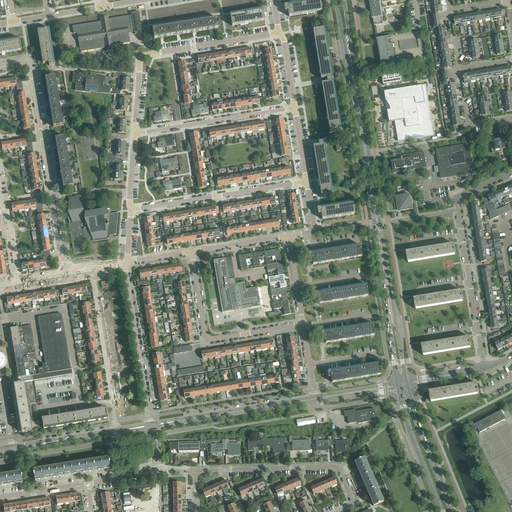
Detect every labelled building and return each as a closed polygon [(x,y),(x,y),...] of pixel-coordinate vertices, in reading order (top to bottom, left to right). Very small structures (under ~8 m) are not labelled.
[(319,0),(320,1),(287,7),(287,5),(284,6),(284,9),(285,12),(288,11),(288,12),(289,17),(301,15),(309,14),(309,12),(317,11),(318,12),(322,12),(319,0)] [(371,5),(372,14),(374,26),(383,24),(380,3),(382,2),(382,3),(404,0),(370,0),(371,4),(372,5),(371,5)] [(263,9),(263,11),(230,16),(230,15),(232,26),(236,26),(236,24),(244,23),(244,24),(265,21),(264,18),(264,16),(264,15),(267,15),(266,12),(266,9),(263,9)] [(101,22),(72,26),(73,34),(77,33),(80,52),(105,48),(105,52),(113,51),(112,46),(115,45),(130,43),(128,33),(131,33),(134,32),(135,35),(142,34),(139,12),(131,13),(132,15),(129,16),(108,19),(108,17),(100,18),(101,22)] [(438,14),(432,15),(434,28),(437,28),(440,27),(438,14)] [(218,22),(217,18),(201,21),(203,31),(219,28),(218,25),(219,25),(218,22)] [(185,24),(186,34),(203,31),(201,21),(185,24)] [(186,34),(185,24),(168,27),(170,36),(186,34)] [(153,36),(154,39),(170,36),(168,27),(152,29),(153,33),(152,33),(153,36)] [(315,43),(316,51),(317,50),(318,54),(317,54),(317,55),(320,77),(321,79),(327,78),(327,81),(327,83),(321,84),(322,85),(325,108),(327,108),(327,112),(326,112),(327,120),(329,120),(330,128),(329,129),(329,133),(341,131),(341,130),(340,131),(332,82),(333,82),(332,77),(331,77),(323,29),(324,29),(324,28),(313,30),(313,34),(315,34),(316,43),(315,43)] [(54,62),(53,62),(48,30),(49,29),(37,31),(43,64),(49,63),(49,66),(55,65),(54,62)] [(392,42),(391,43),(391,39),(392,39),(391,36),(377,39),(377,41),(378,41),(378,43),(379,45),(378,45),(378,49),(379,49),(382,63),(380,63),(381,67),(414,61),(413,55),(395,58),(392,42)] [(0,54),(22,51),(20,39),(19,39),(20,40),(0,43),(0,54)] [(400,72),(382,75),(383,85),(402,82),(400,72)] [(114,74),(113,78),(119,78),(119,85),(122,85),(129,85),(130,79),(127,79),(127,76),(122,76),(122,75),(114,74)] [(76,75),(75,91),(109,93),(110,83),(108,82),(108,78),(76,75)] [(53,127),(57,127),(60,126),(63,125),(55,76),(52,77),(51,77),(48,77),(48,78),(45,78),(53,127)] [(434,136),(425,85),(415,87),(385,92),(386,101),(387,101),(390,108),(391,111),(388,111),(390,122),(395,121),(398,141),(413,139),(413,136),(415,135),(423,137),(434,136)] [(204,105),(199,106),(200,115),(204,114),(204,113),(208,112),(208,108),(209,108),(208,102),(203,103),(204,105)] [(193,112),(191,112),(192,115),(196,114),(196,115),(200,115),(199,106),(198,103),(192,104),(193,107),(193,112)] [(167,116),(167,111),(160,112),(162,121),(166,120),(166,119),(170,118),(169,116),(167,116)] [(155,118),(153,118),(154,121),(158,120),(158,121),(162,121),(160,112),(154,113),(155,118)] [(30,116),(28,116),(21,118),(22,121),(14,122),(14,125),(18,124),(22,123),(29,122),(29,120),(30,120),(30,116)] [(126,121),(119,121),(119,120),(119,116),(111,116),(110,119),(116,120),(116,127),(118,127),(126,128),(126,121)] [(211,141),(211,138),(216,137),(215,130),(212,130),(212,129),(209,130),(209,131),(209,133),(207,133),(208,142),(211,141)] [(171,137),(165,138),(166,147),(170,146),(170,145),(174,144),(174,141),(175,141),(174,136),(170,136),(171,137)] [(55,139),(63,188),(73,186),(65,137),(55,139)] [(159,144),(157,144),(158,147),(162,146),(163,148),(166,147),(165,138),(159,139),(159,144)] [(491,147),(492,153),(501,152),(501,150),(506,149),(504,139),(503,139),(502,139),(494,141),(495,146),(491,147)] [(319,145),(313,146),(317,171),(318,171),(319,175),(318,175),(319,183),(320,183),(322,191),(320,191),(321,196),(325,195),(333,194),(333,193),(331,193),(323,145),(325,145),(324,142),(318,142),(319,145)] [(450,148),(436,150),(439,166),(434,167),(435,173),(440,172),(441,178),(440,178),(474,173),(474,172),(473,172),(468,145),(450,148)] [(400,160),(391,161),(393,174),(415,170),(415,169),(426,167),(425,163),(425,162),(425,158),(424,152),(422,153),(399,156),(399,159),(400,160)] [(178,162),(177,157),(174,157),(174,159),(168,160),(170,168),(178,167),(177,162),(178,162)] [(162,159),(159,160),(160,165),(161,165),(162,173),(170,171),(170,168),(168,160),(162,160),(162,159)] [(112,172),(115,173),(122,173),(123,164),(113,163),(112,172)] [(290,174),(293,173),(292,168),(289,169),(289,167),(283,168),(284,176),(290,175),(290,174)] [(177,179),(178,180),(172,181),(173,190),(181,189),(180,184),(181,184),(181,178),(177,179)] [(166,182),(165,181),(162,181),(163,186),(164,186),(165,191),(173,190),(172,181),(166,182)] [(502,190),(504,197),(511,194),(508,187),(502,190)] [(495,193),(498,200),(504,197),(502,190),(495,193)] [(488,197),(483,200),(486,205),(487,207),(490,214),(489,214),(490,220),(498,217),(496,211),(494,207),(496,204),(499,202),(498,200),(495,193),(488,196),(488,197)] [(411,195),(410,195),(409,195),(409,194),(395,196),(397,209),(398,209),(399,210),(399,211),(413,209),(411,195)] [(86,214),(86,213),(85,213),(85,214),(83,214),(83,211),(83,210),(82,210),(82,208),(81,208),(81,207),(81,205),(80,205),(80,203),(79,203),(80,202),(79,202),(79,200),(78,200),(78,198),(77,198),(77,197),(69,198),(70,200),(69,200),(70,202),(69,202),(70,203),(69,203),(69,205),(69,206),(69,207),(69,208),(69,209),(69,210),(68,210),(69,212),(68,212),(69,213),(67,213),(72,242),(72,245),(74,245),(74,246),(74,247),(73,247),(73,249),(74,254),(86,252),(83,239),(86,239),(90,238),(92,238),(94,241),(107,238),(107,235),(110,235),(114,234),(114,235),(116,235),(116,233),(118,213),(110,214),(110,215),(108,215),(106,210),(105,210),(106,211),(86,214)] [(261,207),(263,213),(265,213),(263,199),(257,200),(258,207),(261,207)] [(320,208),(317,208),(317,212),(318,214),(321,214),(321,215),(321,217),(322,220),(342,216),(342,215),(350,214),(351,215),(355,214),(353,203),(352,203),(353,204),(320,209),(320,208)] [(222,206),(223,213),(227,212),(228,219),(230,219),(230,215),(229,212),(228,205),(222,206)] [(214,222),(212,215),(219,214),(218,208),(215,209),(215,207),(209,208),(211,222),(214,222)] [(205,218),(208,217),(209,222),(211,222),(209,208),(203,209),(204,216),(205,218)] [(167,229),(166,222),(170,222),(168,215),(162,216),(163,217),(160,217),(161,222),(163,222),(165,229),(167,229)] [(292,225),(299,223),(298,217),(290,219),(286,219),(283,220),(283,226),(287,225),(287,221),(292,221),(292,225)] [(219,238),(219,236),(218,229),(215,230),(214,223),(211,223),(214,237),(216,237),(216,238),(219,238)] [(167,231),(165,231),(167,245),(173,244),(172,237),(169,237),(167,231)] [(444,246),(432,248),(428,249),(416,251),(413,251),(409,252),(407,252),(406,252),(408,263),(408,262),(456,255),(454,244),(454,245),(448,246),(448,245),(444,246)] [(312,262),(313,264),(313,265),(337,261),(337,259),(341,259),(341,260),(349,259),(349,258),(357,256),(358,257),(362,257),(360,245),(359,245),(360,247),(311,254),(311,253),(308,254),(308,257),(309,259),(312,259),(312,260),(312,262)] [(275,256),(276,263),(281,262),(279,250),(264,252),(265,257),(265,258),(275,256)] [(258,258),(265,257),(264,252),(252,254),(252,259),(253,266),(254,269),(260,268),(258,258)] [(246,260),(252,259),(252,254),(239,256),(241,271),(247,270),(246,260)] [(490,264),(490,261),(488,261),(487,255),(480,256),(481,263),(484,262),(484,265),(490,264)] [(229,280),(226,264),(225,258),(224,259),(222,259),(213,260),(214,264),(217,283),(222,313),(234,311),(233,307),(237,306),(241,305),(242,307),(251,306),(251,308),(260,306),(260,299),(258,293),(258,288),(258,287),(257,287),(256,288),(246,289),(244,282),(236,284),(235,279),(229,280)] [(267,271),(277,269),(278,276),(283,275),(281,262),(276,263),(266,265),(267,267),(267,271)] [(181,268),(181,264),(175,265),(176,272),(178,272),(178,274),(185,273),(184,267),(183,267),(182,268),(181,268)] [(485,270),(482,270),(483,276),(490,275),(489,269),(491,269),(490,266),(484,267),(485,270)] [(268,278),(270,284),(279,282),(281,289),(285,288),(283,275),(278,276),(268,278)] [(318,293),(317,293),(314,293),(315,296),(315,299),(318,298),(318,300),(318,301),(319,304),(343,300),(368,296),(366,285),(366,286),(318,294),(318,293)] [(62,289),(62,290),(59,290),(60,296),(69,295),(68,288),(62,289)] [(271,290),(272,297),(282,295),(283,302),(288,301),(285,288),(281,289),(274,290),(271,290)] [(414,299),(416,309),(463,301),(464,301),(462,291),(461,291),(462,291),(456,292),(452,293),(440,295),(436,295),(423,298),(423,297),(420,298),(417,299),(414,299)] [(8,308),(8,305),(14,304),(13,297),(7,298),(7,302),(5,303),(5,309),(8,308)] [(273,303),(274,309),(284,308),(285,315),(290,314),(288,301),(283,302),(273,303)] [(31,325),(10,329),(11,329),(18,378),(19,383),(14,384),(21,433),(33,431),(32,431),(32,429),(33,429),(40,428),(36,405),(33,406),(36,422),(34,422),(31,404),(36,403),(32,382),(33,382),(32,381),(33,381),(71,375),(72,375),(71,370),(70,370),(69,362),(70,362),(69,358),(62,315),(61,314),(39,317),(38,318),(45,364),(44,364),(43,364),(42,364),(42,365),(43,368),(38,368),(31,325)] [(492,332),(499,331),(498,324),(500,324),(500,321),(498,322),(491,323),(492,332)] [(372,324),(372,325),(324,333),(324,332),(321,332),(321,335),(322,338),(324,338),(325,339),(325,340),(325,343),(350,339),(375,335),(373,324),(372,324)] [(471,348),(469,337),(463,338),(459,339),(447,341),(444,342),(432,344),(428,344),(424,345),(422,345),(423,356),(424,356),(424,355),(471,347),(471,348)] [(509,345),(505,338),(500,340),(504,348),(509,345)] [(494,343),(498,350),(504,348),(500,340),(494,343)] [(379,363),(379,365),(358,368),(331,372),(330,371),(327,372),(327,373),(328,377),(331,377),(331,378),(331,379),(332,383),(381,375),(379,363)] [(478,394),(479,394),(477,383),(477,384),(430,392),(430,391),(429,391),(431,402),(478,394)] [(160,402),(159,402),(161,409),(168,408),(167,401),(160,402)] [(73,413),(73,414),(59,416),(57,416),(57,417),(42,419),(43,429),(107,419),(108,419),(106,408),(106,409),(91,411),(90,411),(89,411),(75,414),(75,413),(73,413)] [(371,417),(375,417),(376,421),(374,409),(356,412),(355,410),(344,412),(344,415),(347,415),(348,424),(358,423),(358,424),(372,422),(371,417)] [(473,425),(475,424),(476,426),(480,434),(480,433),(505,420),(506,421),(506,420),(501,410),(473,425)] [(314,418),(297,420),(298,426),(315,424),(314,418)] [(316,451),(316,452),(320,452),(320,451),(328,450),(328,452),(328,444),(331,444),(331,445),(331,444),(331,436),(328,437),(328,441),(316,441),(316,451)] [(350,453),(349,441),(335,441),(335,436),(331,436),(331,444),(335,444),(335,453),(350,453)] [(228,439),(225,440),(225,450),(228,450),(228,455),(237,455),(237,452),(240,452),(239,447),(239,443),(228,444),(228,439)] [(253,440),(248,440),(248,451),(253,451),(253,447),(273,446),(273,453),(272,453),(272,454),(284,454),(284,442),(286,442),(286,439),(264,439),(264,441),(263,441),(253,441),(253,440)] [(187,442),(187,443),(178,443),(178,442),(178,451),(179,451),(179,450),(199,450),(199,451),(199,447),(207,446),(206,440),(200,440),(200,442),(198,442),(198,443),(193,443),(193,442),(187,442)] [(222,445),(211,445),(211,453),(220,453),(220,449),(222,449),(222,450),(225,450),(225,440),(222,440),(222,445)] [(292,442),(292,451),(310,451),(310,441),(309,441),(309,440),(308,440),(308,441),(292,442)] [(371,500),(373,506),(383,502),(364,457),(354,462),(358,470),(363,483),(364,484),(364,485),(369,497),(370,499),(371,500)] [(103,470),(110,468),(110,467),(108,458),(33,470),(34,479),(35,479),(35,481),(43,479),(58,477),(73,474),(88,472),(103,470)] [(15,484),(23,483),(22,481),(21,472),(0,475),(0,486),(15,484)] [(337,484),(334,477),(328,480),(331,487),(337,484)] [(301,485),(298,478),(292,481),(295,488),(301,485)] [(265,486),(262,479),(256,482),(259,489),(265,486)] [(322,483),(325,489),(331,487),(328,480),(322,483)] [(229,487),(226,481),(220,483),(223,490),(227,488),(229,487)] [(295,488),(292,481),(286,484),(289,491),(295,488)] [(259,489),(256,482),(250,485),(253,491),(259,489)] [(223,490),(220,483),(214,486),(217,492),(223,490)] [(316,485),(319,492),(325,489),(322,483),(316,485)] [(289,491),(286,484),(280,486),(283,493),(289,491)] [(253,491),(250,485),(244,487),(247,494),(253,491)] [(310,488),(313,495),(319,492),(316,485),(310,488)] [(217,492),(214,486),(208,488),(211,495),(217,492)] [(274,489),(277,496),(283,493),(280,486),(274,489)] [(238,490),(241,497),(247,494),(244,487),(238,490)] [(202,491),(205,498),(211,495),(208,488),(202,491)] [(306,501),(299,504),(301,509),(308,506),(306,501)] [(270,502),(263,505),(266,511),(272,508),(270,502)] [(234,503),(227,506),(229,511),(230,511),(236,509),(234,503)]
